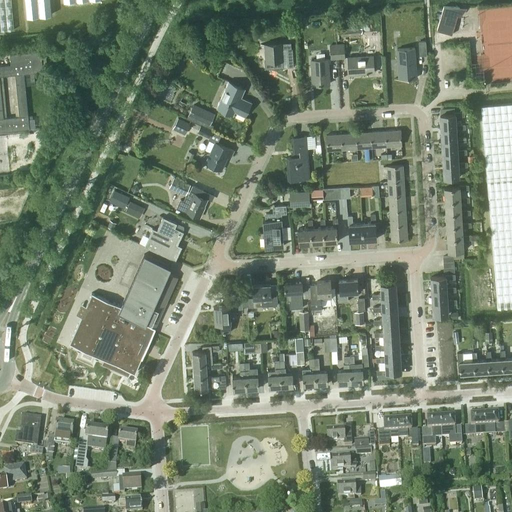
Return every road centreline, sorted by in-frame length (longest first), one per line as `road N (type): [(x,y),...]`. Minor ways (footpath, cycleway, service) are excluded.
road 1 (secondary): [(0,333),(155,0)]
road 2 (residential): [(212,265),(283,119),(419,112)]
road 3 (residential): [(212,265),(413,257)]
road 4 (residential): [(145,412),(212,265)]
road 5 (residential): [(413,257),(429,246),(419,112)]
road 6 (residential): [(145,412),(49,397),(6,380)]
road 7 (residential): [(157,412),(300,405)]
road 8 (residential): [(420,397),(413,257)]
road 9 (residential): [(300,405),(420,397)]
